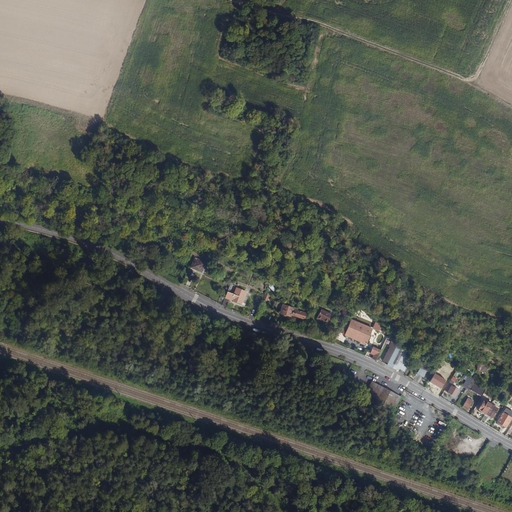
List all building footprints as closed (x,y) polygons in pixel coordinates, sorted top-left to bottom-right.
[(202,273),(207,262),(194,257),(189,267),(202,273)] [(243,305),(248,291),(236,287),(233,293),(230,292),(233,283),(230,282),(222,304),(227,306),(229,300),(243,305)] [(263,292),(260,298),(267,301),(270,296),(263,292)] [(292,317),(292,316),(294,309),(294,308),(282,304),(279,313),(292,317)] [(304,319),(306,313),(294,309),(292,316),(304,319)] [(331,313),(321,309),(316,319),(327,323),(331,313)] [(367,342),(373,328),(352,320),(352,322),(349,321),(346,329),(345,329),(343,336),(366,345),(367,342)] [(380,331),(383,324),(376,322),(374,328),(380,331)] [(405,372),(412,358),(407,356),(409,351),(398,346),(396,350),(389,364),(388,366),(400,371),(401,369),(405,372)] [(376,360),(381,350),(373,347),(371,352),(370,353),(373,355),(371,358),(376,360)] [(389,364),(396,350),(391,348),(385,361),(389,364)] [(424,377),(427,371),(420,367),(417,374),(418,374),(419,375),(420,375),(421,376),(424,377)] [(446,380),(435,373),(430,382),(441,388),(446,380)] [(467,388),(473,379),(468,376),(462,385),(467,388)] [(378,399),(384,387),(372,381),(365,392),(378,399)] [(485,390),(475,383),(471,389),(481,396),(485,390)] [(460,392),(449,385),(445,390),(457,397),(460,392)] [(394,408),(400,396),(384,387),(378,399),(394,408)] [(469,411),(475,402),(470,399),(464,407),(469,411)] [(486,414),(491,404),(490,404),(484,400),(482,400),(477,409),(482,411),(482,412),(485,414),(486,414)] [(493,417),(498,408),(491,404),(486,414),(490,417),(490,416),(493,417)] [(508,427),(511,419),(511,411),(507,408),(499,423),(508,427)] [(427,438),(423,445),(430,449),(434,442),(427,438)]
